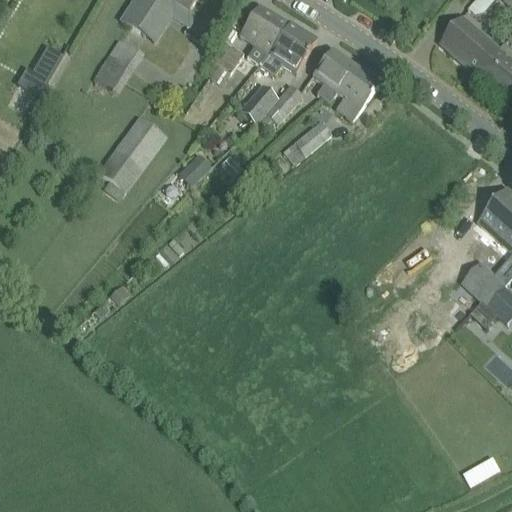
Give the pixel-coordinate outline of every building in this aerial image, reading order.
[(135,0),(120,24),(142,39),(159,12),(189,31),(196,20),(189,15),(195,7),(199,0),(135,0)] [(480,20),(497,0),(478,0),(470,11),(480,20)] [(511,0),(500,0),(511,11),(511,0)] [(248,61),(262,71),(269,61),(290,28),(259,10),(242,41),(255,51),(248,61)] [(441,48),(477,80),(502,52),(464,21),(441,48)] [(269,61),(262,71),(275,79),(282,70),(297,78),(307,62),(318,44),(290,28),(269,61)] [(118,43),(93,83),(118,99),(144,59),(118,43)] [(210,65),(218,71),(211,82),(223,90),(230,79),(244,59),(223,45),(210,65)] [(502,52),(477,80),(511,110),(511,52),(506,48),(502,52)] [(47,51),(32,77),(47,85),(62,60),(47,51)] [(337,97),(338,98),(357,71),(333,53),(313,80),(324,89),(317,98),(330,107),(337,97)] [(357,71),(338,98),(345,103),(338,114),(354,126),(381,89),(357,71)] [(248,137),(256,128),(280,103),(262,89),(240,115),(253,124),(241,130),(248,137)] [(280,103),(256,128),(261,133),(271,123),(277,128),(303,100),(292,90),(280,103)] [(127,198),(168,142),(139,121),(98,176),(110,185),(104,193),(120,204),(125,197),(127,198)] [(284,155),(296,169),(332,139),(321,125),(284,155)] [(199,160),(179,180),(189,191),(209,171),(199,160)] [(480,225),(511,254),(511,197),(508,194),(495,209),(480,225)] [(136,225),(143,232),(148,226),(141,220),(136,225)] [(456,305),(470,317),(473,314),(500,285),(476,262),(458,281),(469,291),(456,305)] [(473,314),(470,317),(487,333),(490,330),(499,320),(509,330),(511,327),(511,296),(500,285),(473,314)] [(130,297),(122,289),(110,300),(118,308),(130,297)] [(388,359),(415,338),(406,326),(378,347),(388,359)] [(493,464),(465,480),(471,491),(500,475),(493,464)]
